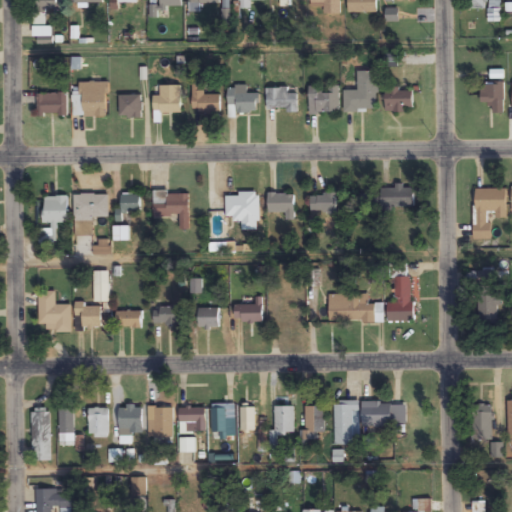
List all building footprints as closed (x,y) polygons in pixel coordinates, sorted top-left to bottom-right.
[(46,27),(46,10),(59,10),(58,0),(34,0),(35,37),(52,37),(52,27),(46,27)] [(160,0),(160,9),(181,9),(181,0),(160,0)] [(266,0),(265,0),(239,0),(240,9),(250,9),(250,1),(266,0)] [(340,14),(340,0),(311,0),(312,9),(323,9),(323,14),(340,14)] [(348,0),(348,14),(377,14),(377,0),(348,0)] [(465,0),(466,9),(486,9),(486,0),(465,0)] [(489,0),(489,20),(501,20),(500,0),(489,0)] [(344,91),(344,112),(377,113),(378,72),(358,72),(358,91),(344,91)] [(107,83),(81,83),(81,118),(107,118),(107,83)] [(480,105),(492,105),(492,114),(504,114),(504,84),(480,84),(480,105)] [(154,97),(154,114),(181,114),(181,86),(161,86),(161,97),(154,97)] [(221,95),(203,95),(203,86),(193,86),(193,113),(221,113),(221,95)] [(258,95),(247,95),(247,86),(234,86),(234,114),(258,114),(258,95)] [(340,114),(340,87),(309,87),(309,114),(340,114)] [(288,110),(288,113),(297,113),(297,89),(267,89),(267,110),(288,110)] [(412,90),(386,90),(386,112),(412,112),(412,90)] [(68,117),(68,93),(38,93),(38,117),(68,117)] [(119,119),(141,119),(142,96),(120,96),(119,119)] [(414,207),(414,188),(379,188),(379,195),(359,195),(359,208),(414,207)] [(475,240),(491,240),(491,218),(506,218),(506,189),(475,189),(475,240)] [(189,218),(207,218),(207,194),(154,194),(154,217),(180,217),(180,230),(189,230),(189,218)] [(268,214),(294,214),(294,194),(268,194),(268,214)] [(75,195),(75,235),(93,236),(93,221),(108,221),(109,195),(75,195)] [(128,218),(128,212),(141,213),(141,195),(121,195),(120,218),(128,218)] [(226,220),(242,220),(242,231),(259,231),(259,195),(226,195),(226,220)] [(337,195),(311,195),(311,214),(337,214),(337,195)] [(68,224),(68,197),(44,197),(44,224),(68,224)] [(388,303),(388,322),(413,322),(413,277),(395,277),(395,303),(388,303)] [(202,280),(191,280),(191,294),(202,294),(202,280)] [(478,324),(497,324),(497,287),(478,287),(478,324)] [(72,305),(56,306),(56,292),(39,292),(39,325),(46,325),(47,333),(72,333),(72,305)] [(320,323),(343,323),(343,293),(330,293),(330,305),(320,305),(320,323)] [(235,306),(235,323),(263,323),(263,298),(255,298),(255,306),(235,306)] [(302,324),(302,307),(286,307),(286,302),(277,302),(277,324),(302,324)] [(348,304),(348,321),(375,322),(376,305),(348,304)] [(76,305),(76,330),(102,330),(102,305),(76,305)] [(181,309),(155,309),(154,325),(181,326),(181,309)] [(219,328),(219,309),(198,309),(198,328),(219,328)] [(117,330),(142,330),(142,312),(117,312),(117,330)] [(358,402),(335,402),(335,446),(358,446),(358,402)] [(235,405),(212,405),(212,436),(228,436),(228,427),(235,427),(235,405)] [(392,428),(392,405),(364,405),(364,428),(392,428)] [(492,437),(492,405),(474,405),(475,438),(492,437)] [(120,436),(143,436),(143,407),(120,407),(120,436)] [(294,434),(294,407),(275,407),(275,434),(294,434)] [(318,444),(318,434),(325,434),(325,407),(305,407),(305,432),(302,432),(302,444),(318,444)] [(241,409),(242,443),(256,442),(256,408),(241,409)] [(75,447),(75,409),(60,409),(60,447),(75,447)] [(110,439),(110,409),(89,409),(89,439),(110,439)] [(151,424),(151,439),(173,439),(173,409),(154,409),(154,424),(151,424)] [(206,434),(206,409),(180,409),(180,434),(206,434)] [(50,462),(50,412),(33,412),(33,462),(50,462)] [(195,453),(195,440),(181,440),(181,453),(195,453)] [(132,479),(132,497),(146,497),(146,479),(132,479)] [(36,511),(53,511),(54,511),(72,511),(71,495),(58,495),(58,490),(36,490),(36,511)] [(472,511),(488,511),(488,502),(472,502),(472,511)]
